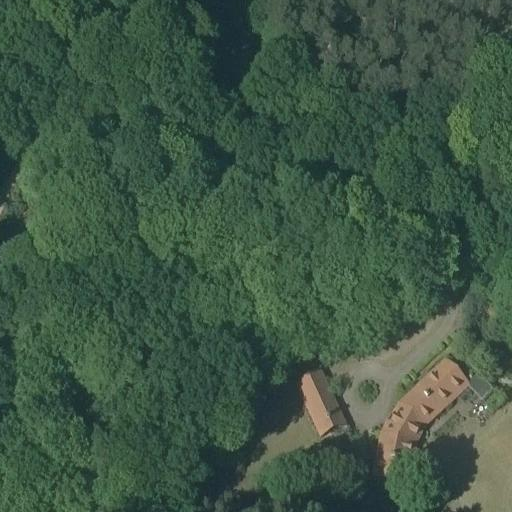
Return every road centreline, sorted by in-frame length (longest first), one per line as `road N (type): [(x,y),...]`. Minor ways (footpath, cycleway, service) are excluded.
road 1 (track): [(511,54),(469,176),(450,339)]
road 2 (track): [(106,0),(0,201)]
